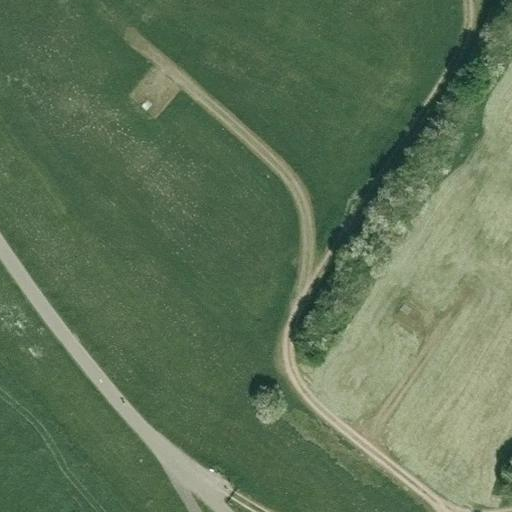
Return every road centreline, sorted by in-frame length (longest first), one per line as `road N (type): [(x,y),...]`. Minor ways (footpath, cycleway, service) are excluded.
road 1 (track): [(437,511),(306,393),(292,335),(301,305),(467,45),(470,0)]
road 2 (unclassified): [(225,511),(106,388),(0,246)]
road 3 (track): [(141,42),(289,172),(309,214),(308,294)]
road 4 (track): [(363,444),(472,290)]
road 5 (track): [(195,511),(162,452),(256,511)]
